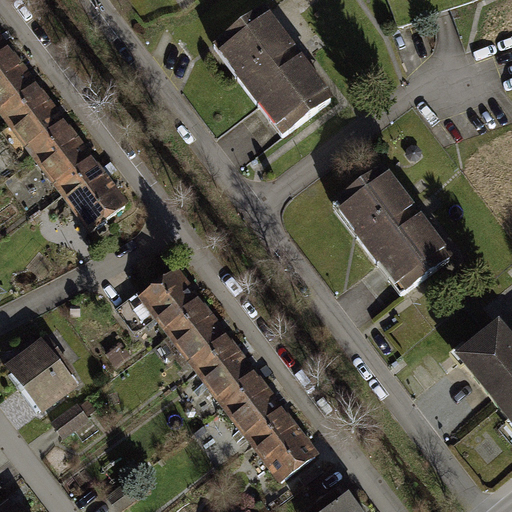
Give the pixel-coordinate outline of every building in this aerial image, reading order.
[(258,13),(213,46),(277,133),(322,100),(258,13)] [(9,48),(0,36),(0,116),(93,235),(132,204),(110,176),(86,145),(54,106),(31,76),(9,48)] [(386,173),(341,206),(405,293),(450,259),(386,173)] [(140,301),(282,487),(319,459),(299,433),(279,407),(251,371),(227,339),(200,305),(176,273),(140,301)] [(136,297),(116,312),(135,337),(154,322),(136,297)] [(456,359),(511,426),(511,336),(500,322),(456,359)] [(6,367),(41,415),(77,390),(42,341),(6,367)] [(75,409),(52,427),(64,441),(87,424),(75,409)] [(132,483),(107,502),(114,511),(118,511),(141,494),(132,483)] [(326,511),(354,511),(345,499),(326,511)] [(0,510),(0,511),(23,511),(14,500),(0,510)]
